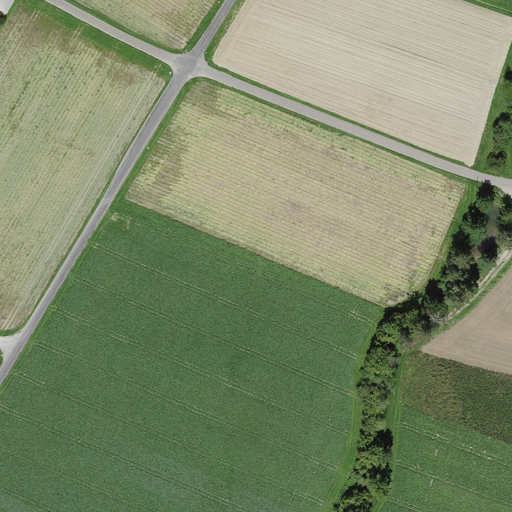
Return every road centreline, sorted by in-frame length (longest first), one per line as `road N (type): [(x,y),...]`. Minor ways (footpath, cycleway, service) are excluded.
road 1 (unclassified): [(188,64),(0,377)]
road 2 (unclassified): [(188,64),(511,183)]
road 3 (unclassified): [(59,0),(188,64)]
